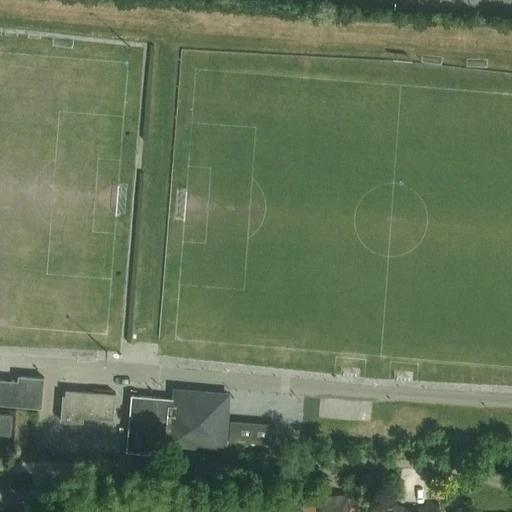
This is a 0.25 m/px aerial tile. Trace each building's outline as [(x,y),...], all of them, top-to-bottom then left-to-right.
[(0,402),(42,407),(44,378),(20,376),(19,381),(0,379),(0,402)] [(131,395),(128,451),(157,453),(158,438),(173,439),(173,441),(225,443),(227,391),(175,389),(175,397),(131,395)] [(63,395),(61,420),(84,422),(84,417),(113,419),(115,394),(66,390),(66,395),(63,395)] [(317,511),(349,511),(349,498),(317,500),(317,511)] [(438,511),(438,503),(428,504),(429,508),(405,509),(399,507),(391,507),(391,511),(438,511)]
